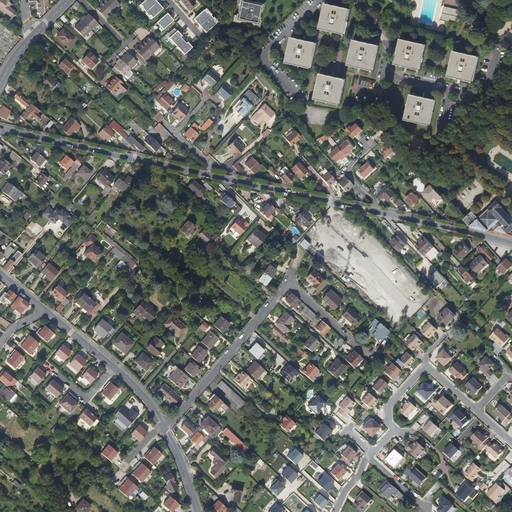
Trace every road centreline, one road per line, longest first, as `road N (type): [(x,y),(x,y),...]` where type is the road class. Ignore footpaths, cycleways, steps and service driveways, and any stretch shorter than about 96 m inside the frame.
road 1 (residential): [(0,129),(375,211)]
road 2 (residential): [(163,426),(287,282)]
road 3 (residential): [(475,410),(432,372),(419,372),(387,407),(393,431)]
road 4 (residential): [(375,211),(511,243)]
